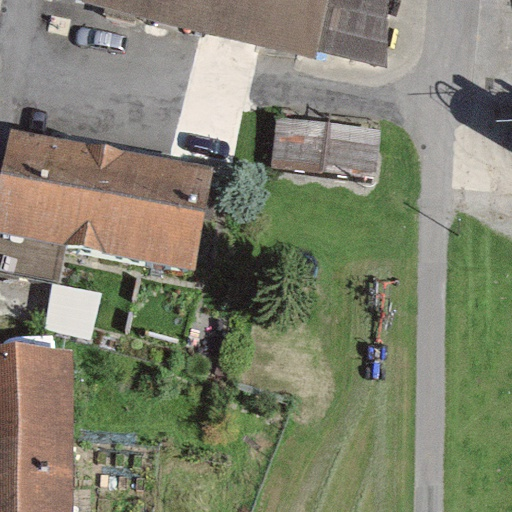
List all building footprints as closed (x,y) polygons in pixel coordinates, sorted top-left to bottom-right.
[(356,57),(367,0),(92,0),(92,3),(356,57)] [(381,139),(288,126),(281,173),(375,185),(381,139)] [(209,189),(13,147),(0,208),(0,241),(189,282),(209,189)] [(234,322),(188,308),(172,360),(219,374),(234,322)] [(72,511),(65,362),(0,365),(0,511),(72,511)]
